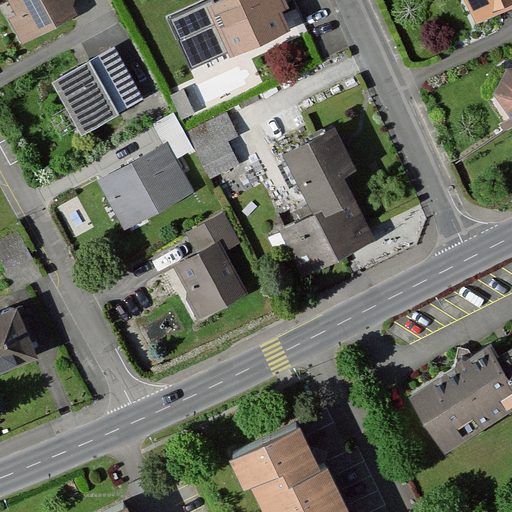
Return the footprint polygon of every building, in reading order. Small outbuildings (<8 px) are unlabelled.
[(74,0),(14,0),(35,36),(80,11),(74,0)] [(223,0),(217,3),(238,46),(283,24),(275,8),(283,4),(280,0),(223,0)] [(511,0),(465,0),(477,25),(511,8),(511,0)] [(95,56),(59,76),(89,129),(148,96),(136,74),(113,86),(95,56)] [(511,122),(511,71),(506,72),(489,94),(509,125),(511,122)] [(241,132),(232,113),(192,133),(213,174),(247,157),(236,135),(241,132)] [(339,130),(296,153),(310,180),(343,162),(353,157),(339,130)] [(170,140),(101,179),(113,201),(126,194),(139,218),(196,187),(170,140)] [(343,162),(310,180),(323,205),(286,224),(309,268),(379,231),(343,162)] [(242,241),(225,209),(190,228),(201,249),(179,261),(193,287),(206,291),(215,308),(252,288),(230,247),(242,241)] [(18,229),(0,238),(0,255),(9,271),(34,257),(18,229)] [(34,352),(29,341),(38,337),(29,315),(21,318),(15,302),(0,308),(0,372),(3,365),(34,352)] [(511,402),(511,387),(495,358),(487,345),(413,388),(444,442),(511,402)] [(511,347),(495,358),(511,387),(511,347)] [(305,412),(230,448),(245,480),(253,477),(269,511),(361,511),(332,449),(325,453),(305,412)] [(131,511),(127,501),(104,511),(131,511)]
